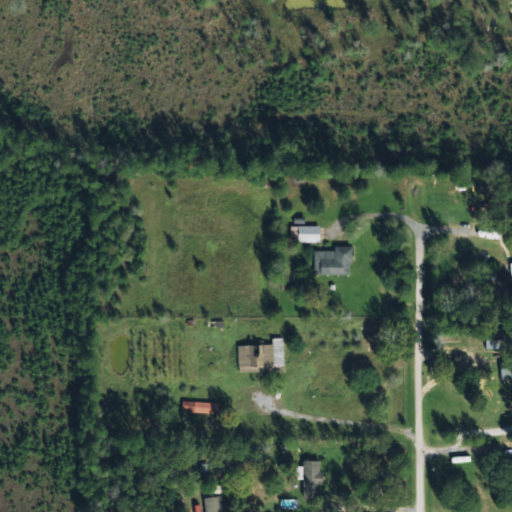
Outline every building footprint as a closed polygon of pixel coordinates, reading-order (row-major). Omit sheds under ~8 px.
[(317,227),(288,227),(288,243),(317,243),(317,227)] [(312,249),(312,276),(348,276),(348,249),(312,249)] [(269,345),(235,345),(235,373),(282,373),(282,339),(269,339),(269,345)] [(215,415),(215,403),(180,402),(180,414),(215,415)] [(318,498),(318,462),(300,462),(300,498),(318,498)] [(202,511),(221,511),(220,496),(201,498),(202,511)]
